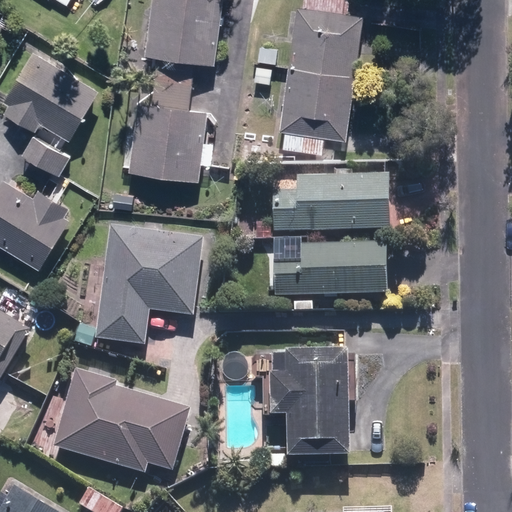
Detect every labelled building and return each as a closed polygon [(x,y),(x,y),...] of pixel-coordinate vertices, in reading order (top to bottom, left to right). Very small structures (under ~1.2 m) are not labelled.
[(139,100),(130,173),(201,182),(210,111),(190,108),(196,63),(216,66),(225,0),(152,0),(145,58),(157,59),(151,102),(139,100)] [(298,7),(278,149),(325,155),(327,138),(348,141),(365,16),(298,7)] [(257,82),(272,83),(273,63),(277,63),(278,45),(260,44),(259,62),(257,62),(255,82),(257,82)] [(35,49),(0,108),(0,111),(37,133),(43,124),(72,141),(103,88),(35,49)] [(35,135),(23,156),(60,176),(72,156),(35,135)] [(274,190),(275,234),(391,232),(390,176),(297,178),(297,190),(274,190)] [(0,243),(41,269),(76,212),(39,189),(35,196),(6,178),(0,187),(0,243)] [(112,225),(96,340),(147,347),(152,312),(195,317),(206,237),(112,225)] [(269,245),(270,298),(390,296),(389,243),(269,245)] [(85,300),(58,284),(46,303),(74,319),(85,300)] [(0,382),(3,384),(35,331),(0,309),(0,382)] [(353,457),(350,351),(270,354),(272,417),(287,417),(288,459),(353,457)] [(77,370),(54,448),(147,475),(150,466),(175,473),(194,410),(117,387),(119,382),(77,370)] [(97,473),(89,486),(78,503),(91,511),(124,511),(126,509),(107,497),(115,485),(97,473)] [(56,511),(15,487),(0,511),(56,511)]
